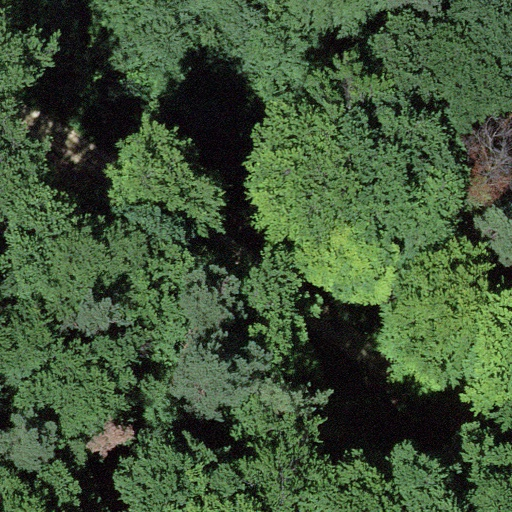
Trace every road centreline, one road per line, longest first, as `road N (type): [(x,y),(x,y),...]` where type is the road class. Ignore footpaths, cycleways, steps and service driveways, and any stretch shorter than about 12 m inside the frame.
road 1 (track): [(0,114),(130,191),(511,447)]
road 2 (track): [(378,0),(431,66),(511,118)]
